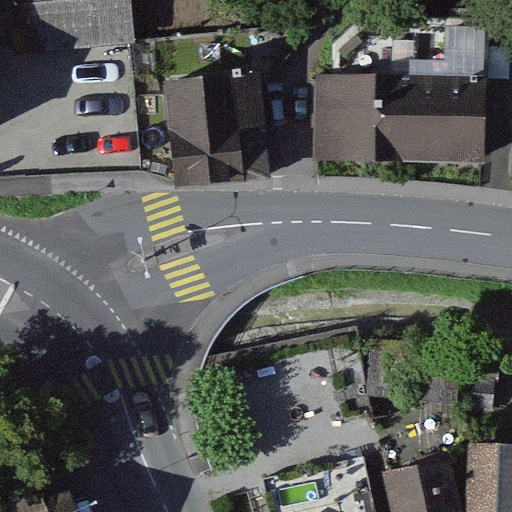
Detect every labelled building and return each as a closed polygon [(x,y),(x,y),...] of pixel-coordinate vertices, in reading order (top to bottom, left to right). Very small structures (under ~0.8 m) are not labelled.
[(130,0),(45,0),(46,47),(132,45),(130,0)] [(501,88),(322,82),(319,168),(498,174),(501,88)] [(271,90),(179,92),(182,178),(274,175),(271,90)] [(511,511),(511,451),(480,449),(476,511),(511,511)] [(401,511),(466,511),(458,467),(395,479),(401,511)] [(88,511),(78,487),(12,511),(88,511)]
